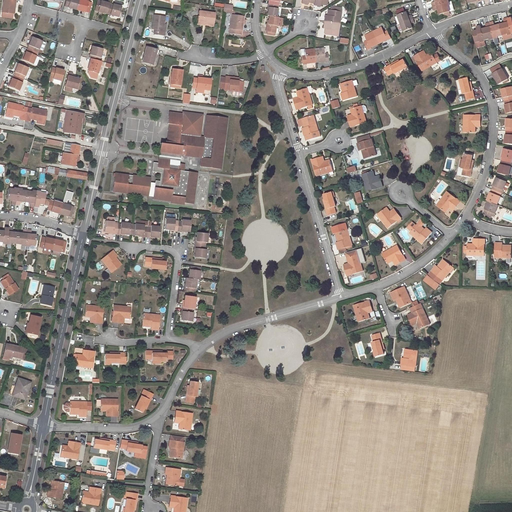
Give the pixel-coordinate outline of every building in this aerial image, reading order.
[(13,5),(13,0),(3,0),(2,12),(13,13),(14,13),(15,5),(13,5)] [(66,0),(64,6),(76,10),(79,0),(66,0)] [(88,1),(82,0),(79,0),(76,10),(89,13),(92,2),(88,1)] [(109,3),(97,0),(94,10),(107,14),(109,3)] [(449,2),(433,6),(434,10),(438,9),(440,14),(450,11),(448,6),(450,6),(449,2)] [(121,7),(109,3),(107,14),(119,17),(121,7)] [(276,17),(278,5),(268,4),(267,7),(268,7),(267,16),(269,16),(276,17)] [(325,15),(324,22),(338,24),(339,19),(340,19),(342,8),(335,7),(334,11),(330,10),(328,10),(327,15),(325,15)] [(197,22),(213,24),(215,13),(199,11),(197,22)] [(397,15),(400,23),(413,18),(411,15),(408,16),(406,12),(397,15)] [(243,16),(231,14),(229,33),(241,35),(242,23),(243,20),(243,16)] [(162,31),(163,23),(164,17),(154,15),(151,29),(154,30),(153,34),(164,36),(165,31),(162,31)] [(275,35),(276,26),(280,26),(282,18),(276,17),(269,16),(267,24),(266,24),(266,28),(267,28),(266,32),(267,32),(272,33),(272,35),(275,35)] [(413,18),(400,23),(403,31),(412,28),(411,24),(414,22),(413,18)] [(507,18),(503,19),(504,23),(499,24),(502,35),(507,33),(507,35),(511,34),(507,18)] [(502,35),(499,24),(494,26),(493,21),(489,22),(494,39),(498,37),(497,36),(502,35)] [(324,22),(323,28),(325,29),(324,34),(337,37),(338,29),(337,29),(338,24),(324,22)] [(485,24),(486,28),(482,29),(484,40),(489,38),(490,40),(494,39),(489,22),(485,24)] [(484,40),(482,29),(480,25),(476,26),(477,30),(472,31),(475,42),(480,41),(480,42),(485,41),(484,40)] [(387,30),(384,32),(382,27),(373,31),(379,43),(387,39),(388,40),(391,39),(387,30)] [(371,48),(379,43),(373,31),(365,35),(367,40),(364,42),(368,50),(371,49),(371,48)] [(32,37),(29,45),(27,48),(37,52),(42,41),(32,37)] [(89,58),(99,61),(102,49),(92,46),(89,58)] [(157,49),(146,47),(142,62),(152,65),(157,49)] [(26,52),(22,60),(32,64),(37,52),(27,48),(26,52)] [(323,48),(314,49),(315,62),(325,61),(325,62),(328,62),(327,53),(324,53),(323,48)] [(315,62),(314,49),(304,50),(305,55),(302,56),(302,64),(306,64),(306,63),(315,62)] [(424,56),(422,52),(414,56),(422,71),(437,62),(431,52),(426,55),(424,56)] [(92,76),(91,78),(96,79),(101,61),(90,59),(89,66),(87,71),(93,72),(92,76)] [(404,59),(399,62),(391,67),(390,65),(384,68),(388,76),(394,72),(395,74),(408,66),(404,59)] [(18,63),(15,72),(13,75),(23,79),(28,68),(18,63)] [(49,78),(64,81),(66,71),(52,67),(50,74),(49,78)] [(502,68),(493,74),(499,84),(508,79),(502,68)] [(172,69),(169,87),(175,88),(175,85),(180,86),(182,70),(172,69)] [(23,79),(13,75),(12,79),(9,87),(18,91),(23,79)] [(211,79),(202,78),(202,76),(198,75),(197,79),(196,88),(203,89),(209,90),(211,79)] [(80,79),(68,76),(65,86),(77,89),(80,79)] [(224,90),(241,92),(243,82),(238,81),(239,78),(225,76),(225,78),(224,88),(224,90)] [(471,92),(468,82),(467,77),(460,79),(463,94),(465,93),(466,100),(474,98),(473,91),(471,92)] [(357,96),(352,80),(342,83),(344,92),(343,92),(341,93),(343,100),(357,96)] [(501,89),(504,101),(511,99),(511,87),(501,89)] [(308,88),(297,91),(298,97),(299,99),(294,101),(297,109),(308,106),(309,109),(313,108),(312,105),(313,105),(309,92),(308,88)] [(338,99),(330,101),(332,109),(340,107),(338,99)] [(13,115),(21,117),(20,119),(25,120),(27,108),(23,107),(23,106),(9,103),(6,114),(13,115)] [(351,127),(367,122),(364,113),(367,112),(367,111),(366,106),(364,106),(362,106),(362,105),(350,108),(352,114),(353,117),(348,118),(351,127)] [(30,118),(38,120),(45,121),(47,111),(32,108),(32,109),(27,108),(25,120),(30,121),(30,118)] [(68,110),(66,121),(74,122),(76,111),(68,110)] [(74,122),(66,121),(65,132),(80,134),(81,124),(80,124),(81,118),(83,118),(84,113),(76,111),(74,122)] [(202,115),(183,112),(182,114),(169,112),(167,123),(169,124),(167,142),(160,141),(159,152),(180,155),(181,152),(184,153),(183,155),(201,158),(200,167),(220,169),(227,118),(207,115),(207,116),(202,115)] [(303,128),(305,135),(307,140),(321,136),(320,131),(319,131),(314,115),(303,118),(306,127),(304,127),(303,128)] [(475,132),(475,126),(475,124),(480,124),(480,115),(464,115),(463,132),(475,132)] [(363,150),(366,158),(376,155),(371,139),(357,143),(359,150),(361,150),(363,150)] [(76,166),(78,156),(80,145),(71,144),(69,154),(63,153),(61,163),(76,166)] [(511,150),(504,148),(501,160),(511,163),(511,159),(511,150)] [(158,159),(169,160),(169,164),(178,166),(179,166),(180,155),(159,152),(158,159)] [(469,170),(471,160),(472,155),(465,153),(462,168),(463,168),(462,175),(470,177),(471,170),(469,170)] [(320,157),(312,160),(316,176),(333,171),(330,160),(324,162),(322,162),(320,157)] [(155,180),(155,183),(153,197),(153,199),(171,201),(172,196),(185,198),(184,203),(193,204),(197,173),(177,170),(178,166),(169,164),(169,160),(158,159),(157,163),(153,162),(152,172),(161,173),(160,181),(155,180)] [(511,163),(501,160),(498,172),(508,175),(511,163)] [(87,174),(67,170),(66,176),(86,179),(87,174)] [(373,171),(362,174),(367,191),(383,186),(380,178),(375,179),(375,177),(373,171)] [(112,191),(148,196),(150,182),(132,180),(133,176),(115,173),(112,191)] [(506,182),(497,177),(492,189),(502,193),(506,182)] [(8,188),(7,199),(11,200),(11,204),(15,205),(18,188),(13,188),(13,189),(8,188)] [(22,189),(18,188),(15,205),(20,205),(20,201),(25,202),(27,191),(22,190),(22,189)] [(492,189),(487,201),(488,201),(497,204),(502,193),(492,189)] [(32,192),(27,191),(25,202),(30,202),(29,207),(34,207),(36,191),(32,191),(32,192)] [(39,204),(44,204),(45,194),(40,193),(40,192),(36,191),(34,207),(38,208),(39,204)] [(460,201),(447,191),(436,205),(445,212),(449,208),(451,206),(455,208),(460,201)] [(324,194),(325,199),(328,208),(326,209),(327,215),(336,213),(334,207),(336,206),(331,192),(324,194)] [(355,193),(358,204),(363,202),(360,192),(355,193)] [(172,196),(171,201),(171,202),(184,204),(184,203),(185,198),(172,196)] [(47,210),(59,214),(62,203),(50,199),(47,210)] [(498,205),(497,204),(488,201),(484,213),(485,213),(484,215),(492,218),(492,216),(494,217),(498,205)] [(62,203),(59,214),(71,217),(74,207),(62,203)] [(390,212),(386,207),(377,214),(388,228),(401,218),(396,211),(392,214),(390,212)] [(166,218),(165,229),(173,230),(173,231),(177,232),(178,221),(174,220),(175,219),(166,218)] [(181,231),(190,232),(191,221),(181,220),(181,221),(178,221),(177,232),(181,232),(181,231)] [(118,223),(114,223),(114,222),(105,221),(104,232),(113,233),(113,234),(116,234),(118,223)] [(129,234),(130,223),(121,223),(121,224),(118,223),(116,234),(120,235),(120,233),(129,234)] [(144,225),(135,224),(134,235),(142,236),(142,237),(146,237),(147,227),(144,226),(144,225)] [(426,227),(424,229),(423,230),(416,224),(409,232),(422,244),(432,232),(426,227)] [(150,236),(159,237),(160,227),(151,225),(151,227),(147,227),(146,237),(150,238),(150,236)] [(4,231),(0,230),(0,241),(2,242),(2,243),(7,244),(9,227),(4,227),(4,231)] [(16,244),(17,233),(12,232),(13,228),(9,227),(7,244),(11,244),(11,243),(16,244)] [(337,232),(340,241),(338,242),(336,242),(338,250),(339,249),(345,248),(352,246),(349,236),(352,236),(354,234),(352,229),(350,228),(337,232)] [(25,246),(27,229),(23,229),(22,233),(17,233),(16,244),(21,244),(21,245),(25,246)] [(36,235),(31,234),(32,230),(27,229),(25,246),(30,246),(30,245),(35,246),(36,235)] [(194,245),(205,246),(206,242),(207,242),(208,233),(197,232),(196,241),(195,241),(194,245)] [(39,247),(52,250),(54,239),(42,236),(39,247)] [(52,250),(53,250),(60,252),(64,253),(66,242),(54,239),(52,250)] [(485,239),(476,239),(475,244),(473,244),(467,244),(467,255),(484,256),(485,239)] [(495,243),(494,257),(511,258),(511,247),(502,246),(502,245),(502,243),(495,243)] [(195,248),(194,257),(205,258),(206,249),(205,249),(205,246),(194,245),(194,248),(195,248)] [(382,253),(388,263),(393,261),(395,259),(398,264),(406,259),(397,245),(382,253)] [(114,258),(116,257),(117,256),(112,250),(101,259),(112,273),(120,266),(114,258)] [(346,253),(349,263),(349,265),(344,267),(347,276),(363,271),(356,250),(346,253)] [(166,262),(161,261),(152,260),(152,258),(145,257),(144,265),(151,266),(151,268),(166,270),(166,262)] [(428,275),(439,284),(442,280),(453,267),(444,260),(439,267),(437,266),(436,265),(428,275)] [(190,266),(188,278),(196,279),(199,280),(201,267),(190,266)] [(14,283),(9,276),(2,280),(6,288),(5,288),(9,295),(18,289),(14,283)] [(196,279),(188,278),(186,278),(184,290),(195,292),(196,279)] [(54,287),(45,285),(43,295),(42,295),(40,303),(51,306),(53,297),(52,297),(54,287)] [(411,302),(404,287),(391,293),(394,300),(396,299),(397,298),(401,307),(411,302)] [(192,309),(194,309),(196,297),(185,295),(184,304),(182,304),(182,307),(192,309)] [(367,310),(372,309),(369,300),(353,305),(358,322),(369,319),(368,313),(367,310)] [(93,317),(93,322),(101,323),(103,307),(86,305),(84,316),(90,317),(93,317)] [(121,317),(124,318),(130,318),(131,307),(113,305),(112,321),(121,323),(121,317)] [(182,312),(181,320),(192,321),(193,312),(192,312),(192,309),(182,307),(181,311),(182,312)] [(430,324),(423,308),(408,315),(411,323),(416,321),(417,323),(419,329),(430,324)] [(160,315),(143,313),(142,324),(151,325),(151,327),(151,329),(158,330),(160,315)] [(28,324),(30,324),(28,333),(37,335),(41,317),(30,315),(28,324)] [(374,341),(372,342),(376,356),(384,354),(382,349),(380,340),(382,339),(380,333),(372,335),(374,341)] [(5,344),(3,354),(2,359),(8,360),(8,358),(9,356),(12,356),(21,359),(23,348),(5,344)] [(402,358),(401,365),(402,366),(401,369),(414,371),(415,367),(416,367),(418,350),(407,349),(406,358),(404,358),(402,358)] [(85,355),(82,355),(76,354),(75,365),(92,368),(94,352),(86,350),(85,355)] [(167,353),(162,353),(152,353),(152,351),(145,351),(145,359),(152,359),(152,361),(167,361),(167,353)] [(110,355),(104,354),(104,362),(119,363),(119,361),(126,361),(126,353),(119,353),(119,355),(110,355)] [(29,382),(18,378),(12,395),(25,400),(27,394),(25,393),(29,382)] [(190,381),(189,386),(188,395),(186,395),(185,402),(193,403),(194,396),(196,396),(198,382),(190,381)] [(153,394),(146,390),(143,396),(141,395),(135,409),(142,412),(144,408),(148,399),(150,400),(153,394)] [(100,399),(100,410),(106,410),(109,411),(109,416),(118,416),(118,399),(100,399)] [(69,412),(79,413),(79,414),(78,416),(86,416),(86,410),(92,410),(92,402),(70,402),(70,403),(66,403),(65,405),(65,409),(66,411),(69,411),(69,412)] [(176,411),(175,420),(180,420),(179,423),(179,429),(190,431),(192,413),(176,411)] [(8,452),(18,454),(21,435),(11,433),(8,452)] [(172,448),(171,457),(182,458),(184,442),(183,442),(183,437),(171,435),(170,440),(169,447),(171,448),(172,448)] [(109,442),(100,440),(94,439),(93,447),(108,450),(108,448),(115,449),(116,441),(109,440),(109,442)] [(145,458),(147,447),(142,446),(142,445),(137,444),(127,443),(128,441),(121,440),(120,448),(126,449),(126,450),(135,452),(134,457),(145,458)] [(70,447),(68,446),(62,445),(60,456),(77,459),(80,443),(71,441),(70,447)] [(179,479),(180,469),(166,467),(165,475),(167,475),(168,476),(167,485),(178,486),(183,486),(184,480),(179,479)] [(52,489),(50,489),(48,489),(47,496),(61,499),(64,482),(53,480),(52,489)] [(91,492),(89,492),(83,491),(81,502),(98,505),(101,489),(92,487),(91,492)] [(132,511),(133,509),(135,500),(136,500),(138,493),(129,492),(128,498),(127,498),(124,511),(132,511)] [(175,505),(174,508),(173,511),(185,511),(187,498),(171,496),(170,504),(175,505)]
